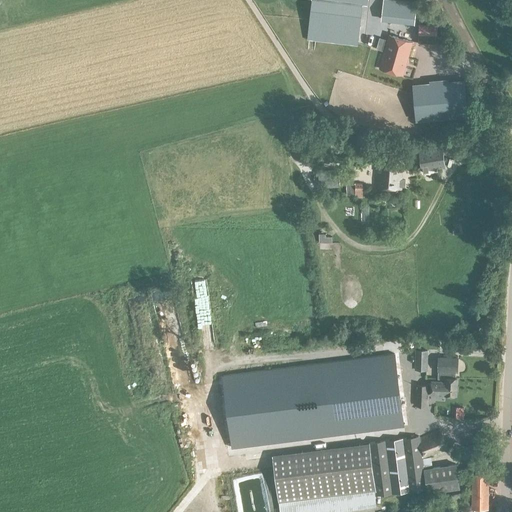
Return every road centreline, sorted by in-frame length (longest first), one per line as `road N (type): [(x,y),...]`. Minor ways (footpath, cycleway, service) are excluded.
road 1 (track): [(248,0),(302,83),(361,143),(445,141),(511,122)]
road 2 (tertiary): [(506,511),(511,335)]
road 3 (unclassified): [(511,119),(449,0)]
